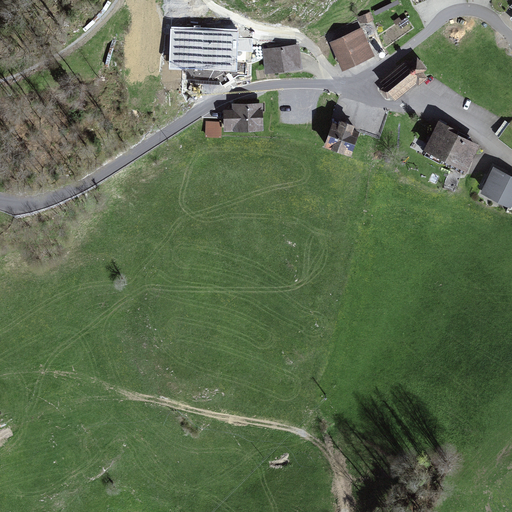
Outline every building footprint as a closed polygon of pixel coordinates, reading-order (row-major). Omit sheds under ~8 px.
[(203,1),(173,2),(172,31),(201,31),(203,1)] [(362,28),(329,43),(342,72),(375,57),(362,28)] [(243,71),(246,37),(227,36),(227,42),(233,43),(233,47),(225,46),(226,34),(218,34),(216,59),(215,59),(214,69),(243,71)] [(299,45),(262,50),(266,76),(303,70),(299,45)] [(406,61),(379,83),(395,102),(416,85),(418,87),(428,79),(423,73),(427,70),(417,58),(409,65),(406,61)] [(203,66),(187,66),(187,79),(203,80),(203,66)] [(263,104),(232,105),(232,110),(223,111),(224,133),(264,132),(263,104)] [(221,122),(206,122),(205,138),(221,138),(221,122)] [(339,126),(333,124),(324,148),(351,158),(360,133),(354,131),(355,127),(340,122),(339,126)] [(438,122),(424,152),(466,174),(480,146),(457,136),(458,132),(438,122)] [(511,176),(494,168),(480,195),(511,210),(511,207),(511,176)]
